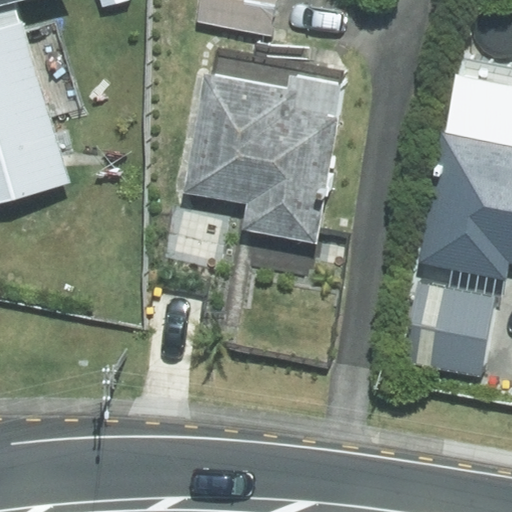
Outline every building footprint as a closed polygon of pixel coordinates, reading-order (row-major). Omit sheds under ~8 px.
[(16,0),(0,0),(0,196),(69,178),(23,11),(20,13),(16,0)] [(201,0),(198,22),(271,35),(277,0),(201,0)] [(243,225),(319,239),(341,109),(336,107),(343,66),(309,59),(310,47),(258,39),(256,51),(216,44),(212,66),(206,65),(184,189),(247,200),(243,225)] [(511,115),(457,105),(453,126),(447,125),(422,257),(508,273),(511,257),(511,256),(511,115)] [(213,225),(166,218),(155,286),(202,294),(213,225)]
